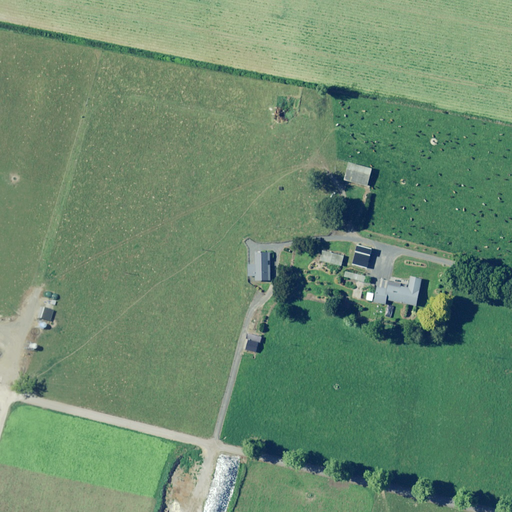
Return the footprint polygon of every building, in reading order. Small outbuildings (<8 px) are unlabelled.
[(286,185),(289,175),(279,173),(280,168),(290,170),(295,149),(280,145),(271,181),(286,185)] [(372,169),(349,163),(344,180),(368,186),(372,169)] [(337,254),(322,251),(321,261),(336,263),(337,254)] [(270,281),(270,253),(255,253),(255,265),(248,265),(248,276),(256,276),(256,281),(270,281)] [(421,279),(410,277),(408,288),(401,286),(401,284),(389,281),(379,279),(374,302),(385,305),(387,300),(416,306),(421,279)] [(51,310),(40,307),(37,318),(47,321),(51,310)] [(262,337),(248,334),(243,350),(256,353),(259,343),(260,343),(262,337)]
